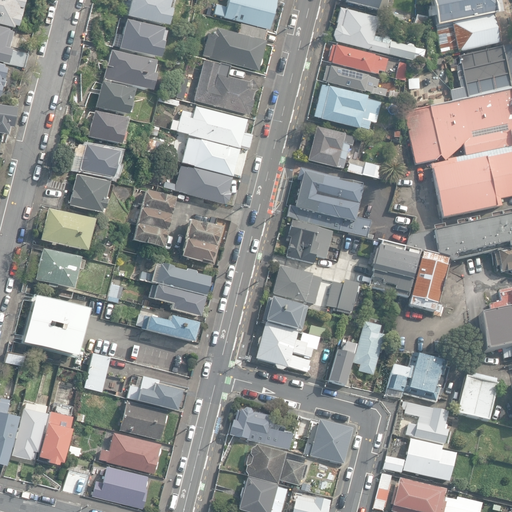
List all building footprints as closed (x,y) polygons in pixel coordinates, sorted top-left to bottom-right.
[(0,0),(0,24),(14,28),(14,26),(18,27),(24,0),(0,0)] [(131,0),(127,18),(167,28),(174,0),(172,0),(131,0)] [(223,18),(269,30),(273,12),(275,9),(276,6),(275,3),(276,0),(227,0),(226,7),(216,5),(213,14),(224,17),(223,18)] [(345,0),(345,2),(384,13),(387,0),(345,0)] [(432,17),(434,26),(503,12),(500,0),(428,0),(430,8),(427,9),(428,18),(432,17)] [(387,54),(421,62),(424,50),(390,41),(391,39),(373,35),(375,25),(378,26),(379,21),(377,21),(377,18),(345,10),(344,11),(340,10),(334,29),(333,30),(332,36),(335,42),(387,55),(387,54)] [(386,17),(401,21),(402,16),(387,12),(386,17)] [(413,25),(423,27),(426,18),(416,15),(413,25)] [(435,28),(441,55),(455,52),(455,53),(456,53),(497,43),(491,16),(450,25),(435,28)] [(117,49),(157,60),(161,46),(160,46),(164,32),(161,32),(161,30),(125,21),(124,22),(120,21),(117,33),(121,34),(117,49)] [(208,59),(257,72),(265,42),(263,41),(266,31),(239,24),(237,35),(216,29),(214,36),(208,34),(202,56),(208,57),(208,59)] [(0,62),(8,65),(8,64),(24,68),(27,55),(11,51),(12,50),(9,49),(13,32),(8,31),(8,30),(0,27),(0,62)] [(427,42),(436,40),(433,27),(425,29),(427,42)] [(369,72),(377,74),(378,70),(384,72),(384,71),(387,60),(373,56),(373,55),(335,46),(334,46),(331,45),(327,62),(330,63),(368,73),(368,72),(369,72)] [(504,63),(511,61),(511,53),(511,47),(458,57),(460,67),(456,68),(457,73),(461,72),(504,63)] [(102,80),(148,92),(156,64),(152,64),(153,63),(110,52),(107,62),(104,61),(103,65),(106,66),(102,80)] [(194,101),(248,115),(248,114),(250,114),(253,101),(252,100),(254,92),(258,90),(252,80),(247,83),(226,77),(229,66),(219,63),(218,65),(204,61),(194,101)] [(511,74),(511,61),(504,63),(461,72),(463,80),(464,85),(511,74)] [(394,79),(403,81),(404,65),(398,62),(394,79)] [(363,91),(384,96),(386,90),(385,90),(386,90),(376,87),(378,80),(374,79),(367,77),(367,76),(325,66),(322,80),(325,81),(325,82),(363,92),(363,91)] [(511,74),(464,85),(463,80),(459,81),(460,89),(449,92),(451,103),(505,92),(511,90),(511,74)] [(177,98),(183,99),(187,80),(181,78),(177,98)] [(94,108),(126,116),(126,113),(128,113),(131,104),(129,104),(132,90),(100,83),(94,108)] [(358,128),(368,130),(370,121),(375,123),(380,102),(366,99),(366,96),(327,87),(321,85),(313,117),(320,119),(319,119),(358,129),(358,128)] [(511,90),(505,92),(403,114),(414,165),(435,161),(440,157),(444,161),(463,144),(466,156),(447,160),(447,162),(430,166),(441,220),(501,207),(499,200),(511,197),(511,90)] [(387,98),(401,101),(403,95),(389,91),(387,98)] [(158,101),(177,106),(178,101),(159,96),(158,101)] [(0,134),(5,136),(7,128),(10,128),(14,109),(0,106),(0,134)] [(239,147),(248,149),(252,135),(245,134),(248,125),(245,124),(246,120),(194,107),(193,113),(182,110),(179,122),(172,120),(169,129),(187,134),(187,135),(239,149),(239,147)] [(86,137),(118,146),(119,142),(121,143),(123,134),(121,133),(124,120),(93,112),(86,137)] [(156,136),(158,128),(151,126),(149,135),(156,136)] [(336,168),(343,170),(349,146),(352,146),(354,139),(345,136),(316,128),(308,162),(336,169),(336,168)] [(193,167),(232,177),(238,150),(199,140),(199,141),(187,138),(183,156),(172,154),(170,160),(193,166),(193,167)] [(78,171),(110,179),(111,175),(113,176),(115,167),(113,167),(116,153),(84,145),(78,171)] [(346,173),(381,181),(384,169),(349,160),(346,173)] [(185,195),(223,205),(228,201),(229,195),(228,191),(231,178),(192,168),(191,169),(180,166),(175,185),(164,182),(162,188),(185,194),(185,195)] [(352,228),(364,186),(299,168),(286,218),(345,233),(347,227),(352,228)] [(68,206),(99,213),(99,212),(102,213),(106,197),(103,197),(107,183),(75,175),(68,206)] [(145,191),(140,208),(169,215),(173,198),(145,191)] [(169,215),(140,208),(136,224),(165,232),(169,215)] [(39,240),(84,251),(92,220),(47,209),(39,240)] [(405,249),(452,261),(492,253),(511,248),(511,216),(463,227),(408,237),(405,249)] [(205,225),(189,221),(185,239),(217,247),(222,227),(205,223),(205,225)] [(326,260),(332,232),(291,222),(287,238),(290,238),(285,258),(313,265),(315,257),(326,260)] [(165,232),(136,224),(132,241),(161,248),(165,232)] [(213,264),(217,247),(185,239),(180,257),(213,264)] [(369,289),(407,298),(418,254),(418,253),(380,244),(376,262),(371,261),(369,268),(374,269),(369,289)] [(511,248),(492,253),(495,268),(499,267),(500,274),(511,271),(511,248)] [(54,285),(70,289),(78,258),(42,249),(34,280),(46,283),(46,286),(54,288),(54,285)] [(408,306),(433,313),(435,305),(436,306),(446,268),(445,267),(447,260),(421,253),(408,306)] [(137,279),(204,297),(209,277),(193,273),(194,271),(185,268),(184,271),(171,268),(172,266),(159,263),(159,265),(153,264),(150,274),(139,271),(137,279)] [(305,302),(314,304),(319,282),(310,279),(312,276),(279,268),(272,295),(305,303),(305,302)] [(340,287),(331,284),(324,308),(332,310),(331,313),(348,317),(357,286),(342,281),(340,287)] [(198,317),(203,298),(149,284),(146,296),(171,303),(170,309),(198,317)] [(107,301),(116,303),(120,287),(111,285),(107,301)] [(488,304),(490,312),(511,306),(511,288),(498,291),(500,302),(488,304)] [(22,345),(73,359),(86,313),(34,299),(22,345)] [(265,323),(300,332),(306,309),(271,300),(265,323)] [(511,308),(479,316),(483,353),(511,346),(511,308)] [(144,330),(192,342),(197,322),(168,315),(167,320),(136,312),(133,325),(144,327),(144,330)] [(287,368),(307,373),(310,362),(291,356),(292,353),(310,358),(313,350),(317,351),(320,339),(302,334),(299,342),(296,341),(298,334),(265,324),(261,337),(259,339),(258,341),(257,344),(259,347),(256,360),(275,365),(277,369),(282,371),(287,368)] [(359,372),(373,376),(383,337),(378,335),(380,328),(364,324),(353,364),(360,366),(359,372)] [(309,335),(322,338),(325,330),(311,327),(309,335)] [(328,383),(344,387),(355,347),(355,346),(342,343),(342,346),(344,347),(343,351),(341,350),(340,353),(335,352),(328,383)] [(3,362),(19,366),(22,356),(6,352),(3,362)] [(84,387),(101,391),(109,357),(92,353),(84,387)] [(402,393),(435,403),(439,389),(442,390),(448,369),(446,368),(447,364),(412,355),(408,371),(392,367),(384,396),(400,400),(402,393)] [(124,397),(175,411),(180,392),(155,385),(157,378),(141,373),(137,386),(128,383),(124,397)] [(455,415),(487,422),(487,419),(496,385),(464,378),(455,415)] [(75,385),(55,379),(48,402),(69,408),(75,385)] [(0,466),(6,468),(18,419),(12,417),(13,415),(7,413),(9,407),(7,406),(8,402),(1,400),(0,402),(0,466)] [(119,430),(158,440),(162,425),(165,423),(167,416),(165,414),(166,410),(126,400),(119,430)] [(29,459),(33,460),(35,452),(36,453),(47,407),(39,405),(39,406),(23,402),(11,455),(29,460),(29,459)] [(405,435),(444,445),(447,431),(443,430),(447,413),(403,402),(401,410),(405,411),(404,414),(418,417),(416,426),(408,425),(407,431),(405,431),(404,434),(405,435)] [(46,462),(57,465),(58,462),(61,463),(69,430),(68,429),(70,417),(60,415),(60,411),(54,409),(53,413),(49,412),(46,424),(45,424),(37,457),(47,459),(46,462)] [(263,444),(265,436),(266,435),(268,427),(273,428),(275,417),(254,412),(254,414),(252,414),(250,410),(245,409),(241,411),(240,412),(236,411),(234,420),(231,422),(228,435),(263,444)] [(304,454),(343,465),(352,430),(319,421),(311,449),(305,448),(304,454)] [(105,462),(153,474),(154,470),(156,468),(158,462),(157,459),(157,457),(159,455),(161,450),(160,447),(160,445),(112,433),(108,451),(101,449),(98,459),(105,461),(105,462)] [(271,438),(265,436),(263,444),(289,450),(292,436),(285,434),(283,440),(271,437),(271,438)] [(402,471),(448,482),(455,455),(440,451),(441,447),(410,440),(402,471)] [(68,454),(78,456),(80,448),(70,446),(68,454)] [(278,481),(299,486),(300,480),(303,480),(307,467),(303,466),(305,459),(255,446),(255,448),(251,449),(245,472),(248,475),(247,478),(277,485),(278,481)] [(382,470),(400,474),(403,462),(385,457),(382,470)] [(91,496),(142,509),(147,490),(144,490),(146,487),(148,481),(147,479),(147,477),(105,467),(102,483),(95,481),(91,496)] [(89,478),(65,473),(61,491),(84,497),(89,478)] [(389,491),(391,486),(388,485),(391,476),(381,474),(380,476),(372,509),(382,511),(388,491),(389,491)] [(239,509),(249,511),(271,511),(272,511),(275,511),(279,511),(286,489),(247,479),(244,488),(242,488),(239,496),(242,497),(239,509)] [(478,511),(480,504),(456,498),(455,501),(446,499),(447,495),(443,495),(444,490),(412,482),(412,484),(404,482),(401,494),(395,492),(392,503),(398,505),(396,511),(398,511),(478,511)] [(314,500),(297,496),(296,500),(295,499),(292,511),(326,511),(329,502),(314,499),(314,500)]
